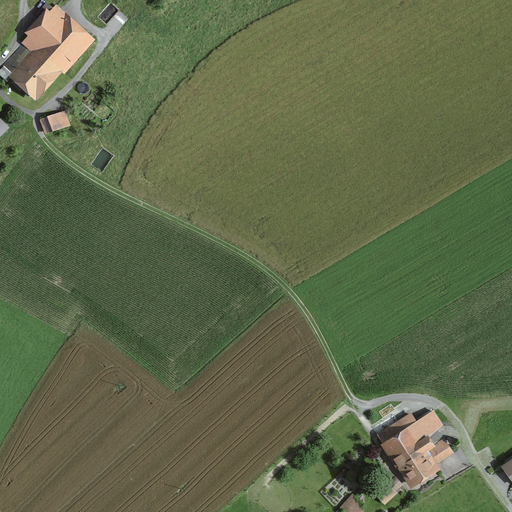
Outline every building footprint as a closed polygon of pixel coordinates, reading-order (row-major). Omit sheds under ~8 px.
[(27,35),(0,66),(0,77),(7,83),(10,80),(35,101),(61,72),(64,73),(95,39),(56,4),(53,7),(48,3),(23,31),(27,35)] [(65,110),(40,119),(45,134),(70,125),(65,110)] [(0,136),(10,127),(0,118),(0,136)] [(412,481),(436,466),(433,462),(453,449),(447,439),(444,442),(442,439),(435,443),(420,419),(410,425),(405,417),(384,430),(389,438),(386,440),(412,481)] [(511,458),(502,466),(511,479),(511,458)] [(386,484),(385,483),(375,492),(384,501),(394,491),(393,490),(400,483),(394,477),(386,484)] [(345,511),(358,511),(361,509),(359,507),(362,504),(354,497),(343,510),(345,511)]
